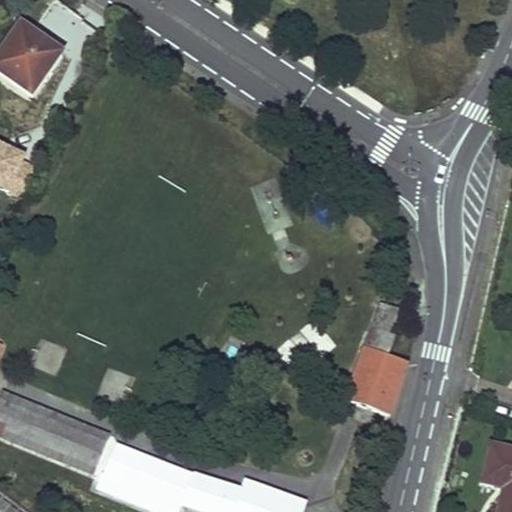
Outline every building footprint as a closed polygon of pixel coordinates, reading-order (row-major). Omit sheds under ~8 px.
[(21,28),(16,34),(34,46),(38,40),(21,28)] [(34,46),(16,34),(0,58),(0,107),(20,120),(34,100),(61,118),(82,71),(38,40),(34,46)] [(0,184),(8,188),(23,158),(0,147),(0,184)] [(396,313),(380,307),(371,333),(377,335),(371,352),(365,350),(346,404),(388,419),(407,366),(387,359),(393,340),(387,338),(396,313)] [(377,335),(371,333),(365,350),(371,352),(377,335)] [(55,374),(65,349),(50,343),(40,368),(55,374)] [(1,399),(0,400),(0,437),(95,476),(108,442),(1,399)] [(196,473),(195,475),(118,446),(107,475),(182,503),(207,511),(302,511),(305,504),(244,481),(242,489),(196,473)] [(511,511),(511,455),(493,451),(485,486),(506,491),(501,511),(511,511)] [(101,478),(96,492),(148,511),(178,511),(182,503),(107,475),(101,478)]
